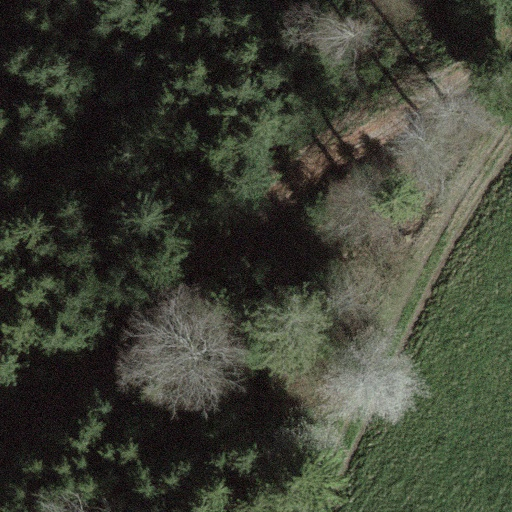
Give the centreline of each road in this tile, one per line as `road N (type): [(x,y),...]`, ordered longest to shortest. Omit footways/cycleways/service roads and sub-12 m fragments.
road 1 (track): [(0,452),(308,162),(511,33)]
road 2 (track): [(309,511),(431,265),(511,125)]
